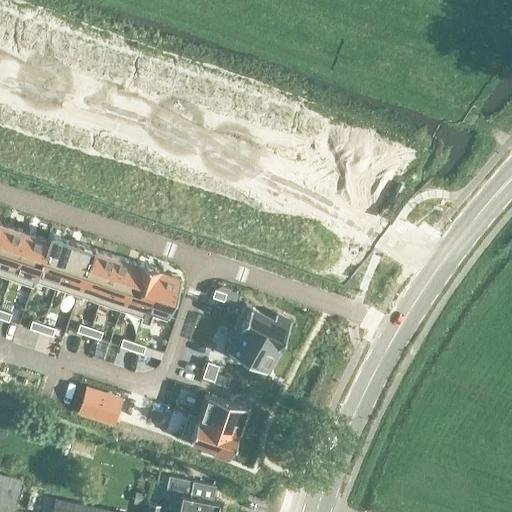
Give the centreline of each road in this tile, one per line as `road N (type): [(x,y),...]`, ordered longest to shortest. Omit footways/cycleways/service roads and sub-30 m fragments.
road 1 (residential): [(206,258),(0,190)]
road 2 (residential): [(396,334),(206,258)]
road 3 (secondary): [(314,511),(396,334)]
road 4 (secondary): [(396,334),(511,178)]
road 5 (residential): [(0,349),(66,371),(70,357),(163,388)]
road 6 (residential): [(163,388),(206,258)]
